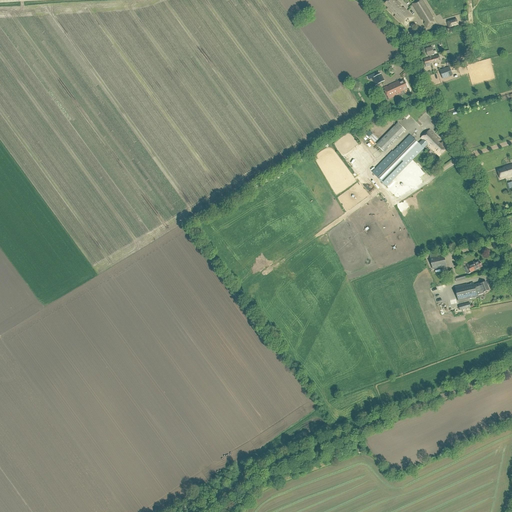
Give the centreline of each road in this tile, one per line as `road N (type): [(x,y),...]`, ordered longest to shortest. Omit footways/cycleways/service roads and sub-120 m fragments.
road 1 (unclassified): [(199,511),(268,465),(511,367)]
road 2 (unclassified): [(511,252),(394,29),(365,0)]
